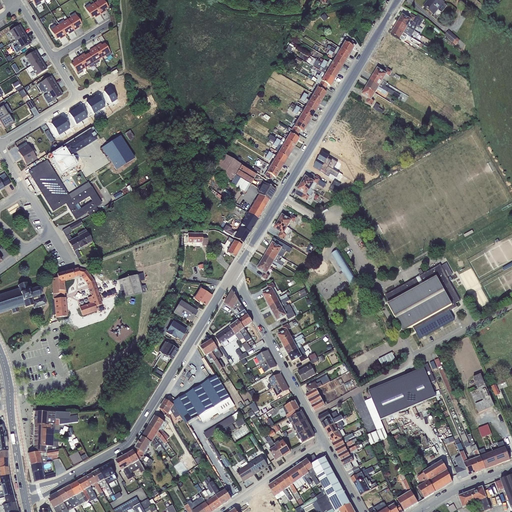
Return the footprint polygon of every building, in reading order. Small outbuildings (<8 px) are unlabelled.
[(96,0),(97,1),(93,3),(100,15),(106,11),(105,9),(108,8),(103,0),(96,0)] [(439,0),(429,0),(424,6),(427,8),(426,8),(428,10),(435,15),(439,9),(442,12),(446,6),(439,0)] [(100,15),(93,3),(90,5),(89,4),(84,7),(91,18),(94,16),(95,18),(100,15)] [(467,6),(460,16),(466,19),(472,9),(467,6)] [(71,18),(67,20),(74,31),(79,27),(78,26),(81,24),(75,13),(70,16),(71,18)] [(402,15),(398,21),(414,31),(418,25),(419,26),(423,19),(417,15),(416,18),(411,15),(408,19),(402,15)] [(74,31),(67,20),(64,22),(63,20),(58,23),(59,25),(65,34),(67,33),(68,34),(74,31)] [(398,21),(395,28),(410,37),(414,31),(398,21)] [(20,25),(18,26),(19,28),(20,26),(25,34),(30,42),(28,43),(29,45),(31,43),(26,34),(20,25)] [(65,34),(59,25),(55,27),(54,25),(49,28),(56,39),(59,38),(60,39),(66,36),(65,34)] [(15,41),(25,34),(20,26),(19,28),(18,26),(9,31),(15,41)] [(395,28),(391,34),(401,40),(404,42),(406,39),(410,41),(412,38),(410,37),(395,28)] [(449,31),(444,36),(455,45),(460,41),(449,31)] [(25,34),(15,41),(18,45),(20,50),(29,45),(28,43),(30,42),(25,34)] [(391,34),(387,40),(404,51),(411,55),(413,52),(399,44),(401,40),(391,34)] [(346,38),(340,49),(349,54),(353,47),(350,46),(352,42),(346,38)] [(387,40),(383,47),(392,53),(395,48),(399,50),(398,51),(403,54),(404,51),(387,40)] [(101,44),(95,47),(102,58),(105,56),(106,58),(111,55),(104,44),(102,46),(101,44)] [(286,51),(289,53),(293,46),(290,44),(289,44),(285,50),(286,51)] [(349,54),(340,49),(337,47),(335,50),(328,46),(326,49),(327,49),(345,60),(349,54)] [(90,52),(88,54),(94,65),(99,62),(98,60),(102,58),(95,47),(89,51),(90,52)] [(392,53),(383,47),(379,53),(385,57),(383,61),(388,64),(391,60),(389,59),(392,53)] [(345,60),(327,49),(325,52),(335,58),(333,61),(341,67),(345,60)] [(44,69),(45,70),(47,69),(41,60),(36,50),(33,52),(34,53),(36,52),(41,60),(46,68),(44,69)] [(31,66),(41,60),(36,52),(34,53),(33,52),(25,57),(31,66)] [(84,54),(78,57),(85,68),(88,66),(89,68),(94,65),(88,54),(85,56),(84,54)] [(85,68),(78,57),(73,61),(74,63),(71,64),(78,75),(83,72),(81,70),(85,68)] [(341,67),(333,61),(329,59),(327,63),(320,59),(319,62),(322,63),(338,73),(341,67)] [(41,60),(31,66),(33,70),(36,76),(45,70),(44,69),(46,68),(41,60)] [(316,69),(317,70),(322,63),(319,62),(316,60),(312,67),(316,69)] [(338,73),(322,63),(317,70),(321,72),(334,80),(338,73)] [(375,67),(360,94),(370,100),(385,72),(375,67)] [(321,72),(320,74),(319,76),(317,75),(315,78),(313,77),(311,79),(319,84),(325,88),(327,85),(330,86),(334,80),(321,72)] [(49,77),(50,79),(52,78),(57,85),(61,93),(60,94),(61,96),(63,94),(57,85),(51,76),(49,77)] [(46,92),(57,85),(52,78),(50,79),(49,77),(40,82),(46,92)] [(18,81),(12,85),(16,91),(22,87),(18,81)] [(325,88),(319,84),(313,94),(322,100),(326,93),(323,91),(325,88)] [(57,85),(46,92),(47,93),(52,101),(61,96),(60,94),(61,93),(57,85)] [(47,93),(43,96),(48,104),(52,101),(47,93)] [(313,94),(309,100),(318,106),(322,100),(313,94)] [(318,106),(309,100),(302,96),(300,99),(307,104),(305,107),(314,112),(318,106)] [(31,101),(26,104),(29,110),(35,107),(31,101)] [(6,104),(3,106),(7,114),(11,111),(6,104)] [(352,104),(338,131),(347,136),(345,139),(350,142),(352,137),(349,136),(362,109),(352,104)] [(376,104),(373,109),(382,114),(384,111),(378,108),(379,106),(376,104)] [(3,106),(0,107),(0,119),(8,114),(11,112),(11,111),(7,114),(3,106)] [(294,109),(310,119),(314,112),(305,107),(303,110),(296,106),(294,109)] [(310,119),(294,109),(294,110),(289,107),(288,110),(299,117),(297,120),(306,125),(310,119)] [(14,124),(8,114),(0,119),(0,122),(4,129),(14,124)] [(297,120),(291,130),(298,134),(300,131),(302,132),(306,125),(297,120)] [(92,127),(49,154),(50,157),(52,155),(60,170),(74,162),(71,156),(97,140),(95,136),(97,135),(92,127)] [(290,134),(286,140),(294,145),(298,139),(296,137),(298,134),(291,130),(288,128),(286,131),(290,134)] [(129,131),(125,134),(129,140),(134,138),(129,131)] [(294,145),(286,140),(282,138),(281,141),(270,135),(268,138),(270,139),(275,142),(291,151),(294,145)] [(101,150),(100,150),(102,154),(103,154),(105,157),(107,157),(116,170),(135,159),(120,136),(100,149),(101,150)] [(329,140),(316,169),(325,173),(323,177),(327,179),(330,174),(327,173),(340,145),(329,140)] [(275,142),(272,145),(280,150),(278,153),(287,158),(291,151),(275,142)] [(26,147),(24,143),(17,148),(19,151),(18,152),(26,165),(36,158),(34,155),(31,150),(28,146),(26,147)] [(287,158),(278,153),(276,156),(266,151),(264,154),(267,155),(271,157),(274,159),(283,164),(287,158)] [(223,154),(214,170),(232,181),(230,184),(245,193),(257,174),(223,154)] [(274,159),(270,166),(279,171),(283,164),(274,159)] [(66,204),(92,189),(88,183),(68,195),(47,161),(28,172),(52,211),(66,204)] [(279,171),(270,166),(264,176),(270,180),(272,176),(275,178),(279,171)] [(0,190),(4,188),(3,187),(10,183),(4,174),(0,175),(0,190)] [(305,177),(301,183),(313,191),(317,185),(324,189),(326,184),(314,177),(312,181),(305,177)] [(259,194),(269,200),(275,190),(263,182),(260,187),(258,188),(258,189),(258,190),(256,193),(259,194)] [(313,191),(301,183),(295,194),(307,201),(313,191)] [(130,185),(126,187),(128,192),(136,188),(134,184),(131,185),(130,185)] [(98,211),(96,208),(101,204),(92,189),(66,204),(75,220),(87,213),(89,216),(98,211)] [(257,197),(256,199),(266,206),(267,203),(269,200),(259,194),(257,197)] [(256,199),(247,213),(258,219),(266,206),(256,199)] [(226,201),(224,205),(233,211),(235,207),(226,201)] [(258,219),(247,213),(244,216),(245,217),(236,232),(234,232),(231,231),(232,229),(225,226),(223,230),(223,231),(243,243),(258,219)] [(282,215),(278,222),(287,228),(291,221),(294,223),(296,218),(291,215),(289,219),(282,215)] [(80,221),(62,231),(78,259),(81,258),(77,250),(92,242),(85,230),(77,234),(79,236),(72,240),(69,236),(70,235),(69,234),(71,232),(71,231),(82,225),(80,221)] [(287,228),(278,222),(274,229),(281,233),(278,237),(284,240),(290,229),(287,228)] [(187,234),(187,243),(202,243),(202,246),(207,246),(207,237),(202,237),(202,234),(187,234)] [(229,238),(222,250),(235,258),(242,246),(229,238)] [(272,243),(268,250),(280,257),(282,258),(286,251),(289,253),(292,249),(274,238),(271,243),(272,243)] [(309,244),(305,251),(307,252),(306,253),(310,255),(314,247),(309,244)] [(268,250),(265,256),(282,267),(284,263),(280,261),(278,260),(280,257),(268,250)] [(338,250),(331,255),(351,287),(358,282),(338,250)] [(282,267),(265,256),(261,262),(271,268),(273,264),(276,267),(281,270),(282,267)] [(271,268),(261,262),(257,269),(264,273),(261,277),(266,280),(269,276),(267,274),(271,268)] [(414,279),(385,295),(389,303),(387,304),(403,332),(413,327),(415,330),(449,311),(457,307),(456,304),(460,301),(440,265),(420,276),(414,279)] [(57,278),(52,279),(54,318),(67,316),(63,282),(74,279),(73,278),(80,276),(86,284),(90,295),(91,295),(91,297),(87,298),(89,304),(87,304),(87,305),(86,305),(79,307),(82,316),(96,311),(95,307),(102,304),(94,280),(86,271),(78,268),(57,274),(57,278)] [(138,275),(118,280),(123,298),(143,293),(138,275)] [(459,286),(464,283),(461,277),(456,280),(459,286)] [(19,289),(0,294),(0,313),(7,311),(8,311),(11,309),(13,314),(18,312),(17,308),(24,305),(25,308),(33,305),(34,308),(46,304),(43,297),(37,299),(37,297),(40,296),(42,293),(41,289),(36,288),(31,290),(30,288),(29,287),(27,288),(26,283),(18,286),(19,289)] [(270,290),(263,294),(266,301),(279,294),(281,293),(280,291),(277,292),(273,284),(272,285),(272,284),(267,286),(267,287),(270,290)] [(199,289),(193,298),(205,306),(211,296),(199,289)] [(241,313),(245,310),(232,291),(224,304),(233,309),(235,306),(237,309),(238,308),(241,313)] [(279,294),(266,301),(270,307),(288,298),(286,294),(281,297),(279,294)] [(288,298),(270,307),(273,314),(287,306),(285,303),(290,301),(288,298)] [(180,302),(173,313),(181,318),(182,316),(191,321),(197,312),(180,302)] [(287,306),(273,314),(277,321),(286,316),(288,320),(295,316),(289,305),(287,306)] [(245,310),(241,313),(235,316),(238,321),(244,328),(252,322),(245,310)] [(449,311),(415,330),(419,339),(454,320),(449,311)] [(238,321),(234,324),(244,338),(246,342),(251,349),(255,346),(244,328),(238,321)] [(281,342),(290,337),(287,331),(297,325),(295,321),(282,327),(285,331),(278,335),(281,342)] [(172,322),(165,333),(175,338),(176,337),(180,340),(186,330),(172,322)] [(234,324),(229,327),(237,338),(239,341),(244,338),(234,324)] [(237,338),(229,327),(215,337),(220,345),(228,340),(230,343),(237,338)] [(290,337),(281,342),(285,349),(303,339),(301,335),(292,341),(290,337)] [(303,339),(285,349),(288,355),(302,348),(300,344),(305,342),(303,339)] [(212,340),(206,344),(217,360),(222,357),(212,340)] [(165,342),(159,352),(172,360),(178,350),(165,342)] [(251,349),(246,342),(242,345),(247,352),(251,349)] [(217,360),(206,344),(200,347),(206,356),(208,355),(210,359),(212,359),(219,370),(222,368),(218,362),(217,360)] [(222,347),(220,348),(226,358),(228,356),(222,347)] [(302,348),(288,355),(292,362),(299,358),(301,362),(307,359),(304,355),(306,355),(302,348)] [(239,350),(236,352),(241,360),(248,357),(246,353),(242,355),(239,350)] [(268,351),(256,357),(264,373),(276,367),(268,351)] [(392,353),(378,360),(382,367),(396,360),(392,353)] [(423,368),(431,386),(436,384),(427,364),(423,366),(423,368)] [(311,366),(298,373),(302,381),(315,375),(311,366)] [(431,386),(423,368),(368,391),(371,399),(380,420),(381,420),(436,397),(434,393),(431,386)] [(156,369),(154,374),(160,378),(163,374),(156,369)] [(272,388),(284,382),(280,374),(268,380),(270,385),(267,386),(269,390),(272,388)] [(474,388),(469,390),(479,413),(494,407),(481,375),(473,378),(477,388),(475,389),(474,388)] [(199,386),(189,393),(186,395),(199,416),(203,422),(206,420),(206,421),(218,414),(219,416),(234,406),(216,376),(199,386)] [(309,393),(316,389),(330,382),(327,376),(311,384),(311,385),(309,386),(306,387),(307,390),(307,391),(308,392),(309,393)] [(284,382),(272,388),(277,396),(289,390),(284,382)] [(496,384),(491,386),(495,396),(500,394),(496,384)] [(316,389),(309,393),(306,395),(315,412),(325,406),(316,389)] [(253,390),(249,392),(252,399),(257,397),(253,390)] [(171,403),(174,405),(180,415),(186,424),(199,416),(186,395),(171,403)] [(180,415),(174,405),(171,403),(165,399),(160,408),(169,415),(172,413),(175,418),(180,415)] [(380,420),(371,399),(365,401),(377,431),(367,435),(371,445),(388,438),(380,420)] [(287,419),(301,412),(295,401),(283,408),(287,416),(286,416),(287,419)] [(254,403),(250,406),(256,415),(260,413),(254,403)] [(30,450),(30,453),(58,450),(60,425),(77,423),(76,413),(35,411),(33,448),(32,448),(30,450)] [(242,417),(239,412),(232,416),(231,416),(203,434),(207,439),(235,422),(235,421),(242,417)] [(301,412),(287,419),(290,424),(291,423),(293,427),(292,428),(293,430),(306,423),(305,421),(303,416),(302,416),(300,413),(301,413),(301,412)] [(333,421),(339,417),(336,412),(330,415),(328,412),(318,418),(321,424),(332,419),(333,421)] [(332,419),(321,424),(324,430),(341,421),(348,418),(347,415),(342,418),(341,416),(339,417),(333,421),(332,419)] [(155,416),(149,426),(158,432),(166,441),(169,438),(163,432),(168,424),(155,416)] [(242,418),(235,422),(238,427),(245,423),(242,418)] [(341,421),(324,430),(328,437),(338,432),(343,430),(343,429),(342,427),(343,426),(341,421)] [(306,423),(293,430),(295,432),(296,432),(298,435),(297,436),(298,438),(310,431),(309,430),(310,429),(307,424),(307,425),(306,423)] [(232,424),(226,428),(229,433),(235,429),(232,424)] [(488,424),(483,426),(486,436),(491,434),(488,424)] [(149,426),(145,432),(155,438),(160,445),(163,443),(164,444),(167,442),(166,441),(158,432),(149,426)] [(478,428),(482,438),(486,436),(483,426),(478,428)] [(269,437),(270,438),(275,434),(273,430),(272,431),(271,428),(266,431),(269,437)] [(310,431),(298,438),(299,440),(300,440),(302,444),(314,437),(312,432),(311,433),(310,431)] [(481,472),(469,444),(464,431),(461,432),(462,435),(461,435),(469,454),(467,455),(475,474),(481,472)] [(145,432),(142,437),(152,443),(156,450),(158,447),(160,445),(155,438),(145,432)] [(338,432),(328,437),(332,444),(348,436),(347,435),(346,435),(341,437),(338,432)] [(348,436),(332,444),(335,450),(349,443),(348,440),(354,437),(352,434),(348,436)] [(469,444),(481,472),(486,470),(478,451),(471,434),(470,435),(470,436),(468,437),(471,443),(469,444)] [(252,436),(248,438),(254,446),(257,444),(252,436)] [(142,437),(133,451),(141,464),(145,461),(151,466),(153,462),(152,461),(152,460),(145,457),(148,451),(148,450),(152,443),(142,437)] [(269,437),(265,439),(271,449),(269,451),(276,461),(282,457),(274,444),(270,438),(269,437)] [(349,443),(335,450),(338,455),(349,450),(347,447),(357,442),(356,439),(349,443)] [(475,474),(467,455),(466,455),(458,439),(455,441),(461,456),(470,476),(475,474)] [(274,444),(282,457),(283,457),(286,455),(286,454),(290,451),(283,441),(279,443),(278,442),(274,444)] [(197,442),(194,444),(202,455),(203,454),(197,442)] [(499,448),(492,450),(498,465),(510,460),(503,442),(497,444),(499,448)] [(212,443),(210,444),(220,460),(221,459),(226,468),(230,465),(226,459),(223,455),(220,457),(212,443)] [(349,450),(338,455),(341,461),(354,454),(358,452),(357,450),(363,446),(361,444),(349,450)] [(369,447),(365,449),(370,459),(375,457),(372,452),(369,447)] [(478,451),(486,470),(498,465),(492,450),(486,453),(484,449),(478,451)] [(58,450),(30,453),(28,453),(29,460),(41,457),(42,457),(47,458),(51,458),(52,459),(57,458),(56,454),(58,454),(58,450)] [(133,451),(123,457),(129,467),(128,467),(132,474),(139,469),(142,473),(145,471),(142,466),(141,464),(133,451)] [(77,452),(68,457),(73,466),(82,461),(77,452)] [(354,454),(341,461),(347,472),(357,467),(358,466),(356,461),(357,460),(354,454)] [(203,455),(195,460),(198,464),(206,459),(203,455)] [(314,455),(307,459),(310,465),(318,461),(314,455)] [(261,456),(247,464),(254,475),(255,475),(254,474),(258,472),(258,473),(265,468),(264,468),(267,466),(261,456)] [(470,476),(461,456),(455,459),(458,467),(454,469),(458,478),(461,476),(462,479),(470,476)] [(41,457),(29,460),(30,465),(40,463),(41,463),(46,462),(46,460),(47,460),(47,458),(42,457),(41,457)] [(129,467),(123,457),(116,461),(121,471),(124,469),(125,471),(124,471),(128,479),(133,477),(132,474),(128,467),(129,467)] [(318,461),(310,465),(315,475),(322,487),(337,479),(325,457),(318,461)] [(307,459),(302,463),(311,477),(317,486),(319,484),(314,476),(315,475),(310,465),(307,459)] [(181,461),(173,467),(181,477),(186,474),(188,476),(190,475),(188,472),(181,461)] [(424,473),(435,493),(452,482),(448,471),(442,461),(423,472),(424,473)] [(40,463),(30,465),(31,472),(42,470),(40,463)] [(302,463),(296,467),(303,477),(309,485),(312,483),(308,479),(311,477),(302,463)] [(110,464),(104,467),(110,477),(114,475),(115,474),(110,464)] [(247,464),(242,468),(236,471),(243,481),(249,477),(249,478),(254,475),(247,464)] [(8,467),(0,467),(0,476),(9,476),(8,467)] [(104,467),(99,470),(105,480),(110,477),(104,467)] [(296,467),(286,474),(292,485),(303,477),(296,467)] [(357,467),(347,472),(351,479),(361,473),(357,467)] [(361,473),(351,479),(354,484),(369,476),(368,474),(374,471),(372,467),(361,473)] [(42,470),(31,472),(33,483),(55,477),(54,473),(42,476),(42,470)] [(99,470),(92,474),(100,488),(104,486),(109,494),(112,493),(108,485),(105,480),(99,470)] [(408,493),(397,499),(404,511),(418,503),(414,495),(403,473),(399,475),(408,493)] [(435,493),(424,473),(417,478),(418,481),(417,481),(419,484),(421,485),(418,487),(424,499),(435,493)] [(92,474),(85,478),(91,487),(94,484),(101,497),(104,495),(100,488),(92,474)] [(286,474),(282,477),(288,488),(290,486),(298,500),(300,498),(296,490),(292,485),(286,474)] [(511,475),(501,480),(504,489),(511,507),(511,506),(511,475)] [(369,476),(354,484),(360,496),(375,488),(377,487),(375,483),(372,485),(370,482),(372,481),(370,477),(369,477),(369,476)] [(110,477),(105,480),(108,485),(113,482),(110,477)] [(282,477),(276,481),(285,494),(289,502),(292,500),(285,489),(288,488),(282,477)] [(303,477),(292,485),(296,490),(306,483),(305,482),(306,481),(303,477)] [(85,478),(78,482),(88,500),(89,502),(97,498),(91,487),(85,478)] [(337,479),(322,487),(319,489),(322,494),(316,497),(318,500),(316,501),(322,511),(334,511),(339,510),(350,504),(337,479)] [(504,489),(501,480),(494,482),(497,491),(504,489)] [(222,505),(209,484),(207,481),(205,482),(207,486),(210,491),(207,493),(217,509),(222,505)] [(285,494),(276,481),(268,486),(276,500),(285,494)] [(10,482),(0,483),(0,499),(9,497),(13,496),(10,482)] [(78,482),(70,486),(78,500),(83,497),(85,502),(86,502),(88,500),(78,482)] [(213,482),(209,484),(222,505),(224,504),(228,502),(231,499),(224,489),(221,491),(222,492),(220,493),(213,482)] [(212,511),(217,509),(207,493),(205,491),(203,492),(197,485),(194,486),(202,497),(211,511),(212,511)] [(78,500),(70,486),(64,490),(74,508),(80,505),(81,504),(78,500)] [(482,487),(458,496),(463,508),(469,506),(470,507),(471,509),(473,511),(475,511),(483,511),(484,511),(491,509),(482,487)] [(64,490),(58,493),(68,511),(76,511),(74,508),(64,490)] [(68,511),(58,493),(50,497),(49,500),(55,511),(59,511),(61,511),(68,511)] [(0,511),(17,511),(14,499),(12,498),(9,499),(9,497),(0,499),(0,511)] [(139,504),(141,504),(137,497),(113,510),(114,511),(125,511),(134,508),(139,504)] [(193,511),(211,511),(202,497),(193,503),(191,500),(187,503),(188,504),(193,511)] [(312,500),(301,507),(302,509),(318,500),(316,497),(312,500)] [(141,504),(139,504),(143,510),(152,505),(150,501),(148,499),(141,504)] [(394,504),(387,508),(389,511),(402,511),(397,502),(394,504)] [(384,503),(373,508),(375,511),(389,511),(387,508),(384,503)]
